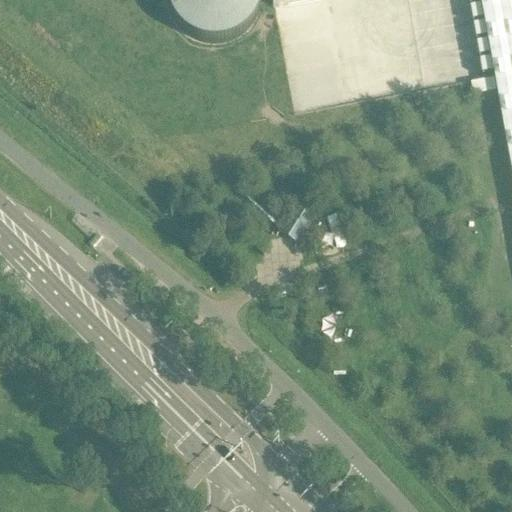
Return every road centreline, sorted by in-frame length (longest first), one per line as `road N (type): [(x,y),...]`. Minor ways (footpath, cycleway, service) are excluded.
road 1 (unclassified): [(322,420),(227,324),(0,140)]
road 2 (secondary): [(265,483),(0,227)]
road 3 (unclassified): [(407,511),(322,420)]
